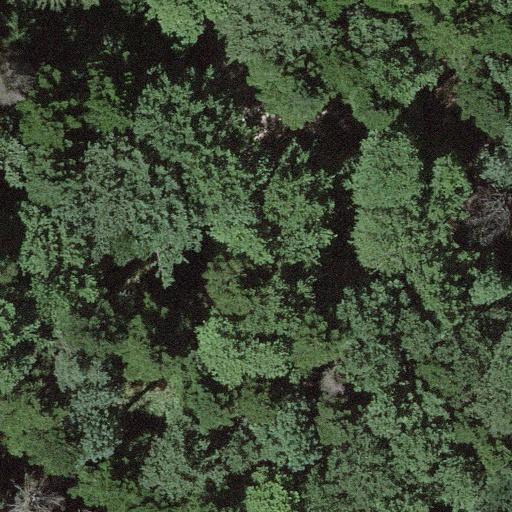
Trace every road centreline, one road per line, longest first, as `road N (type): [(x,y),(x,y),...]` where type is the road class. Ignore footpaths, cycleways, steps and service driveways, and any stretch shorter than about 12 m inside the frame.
road 1 (track): [(234,0),(225,319),(257,511)]
road 2 (track): [(511,213),(233,31)]
